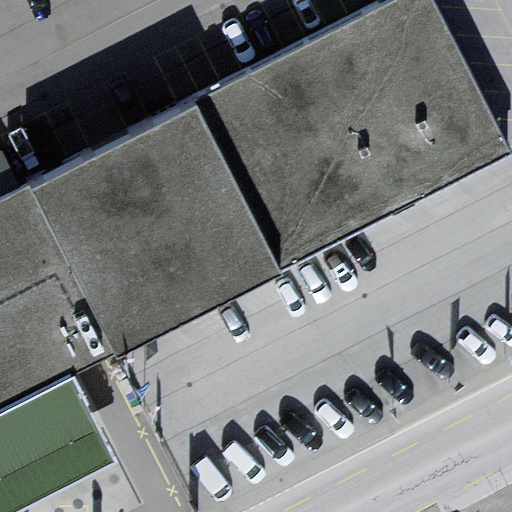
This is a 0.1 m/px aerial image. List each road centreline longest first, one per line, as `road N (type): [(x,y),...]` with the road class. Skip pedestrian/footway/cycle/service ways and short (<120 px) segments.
road 1 (unknown): [(197,0),(25,91),(0,96)]
road 2 (tertiary): [(339,511),(511,424)]
